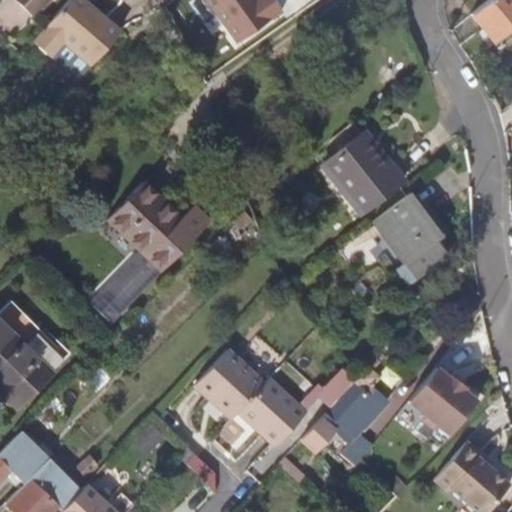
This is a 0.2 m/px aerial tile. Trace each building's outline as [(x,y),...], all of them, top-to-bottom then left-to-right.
[(24,0),(27,2),(25,4),(39,16),(53,0),(24,0)] [(90,4),(86,0),(70,0),(36,40),(37,42),(53,56),(66,41),(94,65),(123,31),(98,10),(96,12),(89,6),(90,4)] [(203,0),(240,48),(283,15),(271,0),(257,0),(257,1),(256,0),(203,0)] [(511,0),(487,0),(478,8),(502,37),(511,28),(511,0)] [(360,214),(401,180),(387,163),(385,165),(361,135),(322,166),(360,214)] [(159,272),(205,225),(190,210),(177,223),(139,186),(106,219),(159,272)] [(411,192),(373,222),(406,264),(402,267),(414,282),(452,252),(440,237),(444,234),(411,192)] [(9,296),(0,306),(0,384),(1,385),(20,403),(68,350),(9,296)] [(238,409),(261,385),(224,351),(191,387),(205,401),(207,399),(229,419),(238,409)] [(447,380),(434,369),(406,403),(420,415),(419,421),(431,430),(437,428),(447,436),(475,403),(461,392),(463,390),(449,379),(447,380)] [(365,370),(358,378),(304,436),(317,448),(337,426),(349,436),(369,415),(372,418),(387,402),(369,386),(375,379),(365,370)] [(266,379),(261,385),(238,409),(260,429),(256,433),(271,447),(302,413),(266,379)] [(20,431),(0,451),(0,478),(10,469),(25,483),(49,460),(20,431)] [(474,447),(461,433),(425,467),(438,481),(441,478),(470,508),(500,480),(471,450),(474,447)] [(354,466),(369,448),(358,439),(355,444),(350,440),(339,454),(354,466)] [(25,483),(6,501),(16,511),(50,511),(56,507),(61,511),(80,491),(49,460),(25,483)] [(108,511),(82,488),(80,491),(61,511),(60,511),(108,511)]
